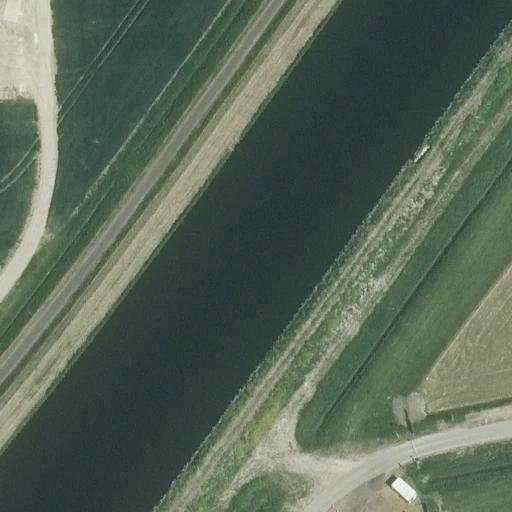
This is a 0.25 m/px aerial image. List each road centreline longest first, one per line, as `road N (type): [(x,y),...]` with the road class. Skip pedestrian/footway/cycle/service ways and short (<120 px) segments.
road 1 (unclassified): [(0,373),(277,0)]
road 2 (unclassified): [(315,511),(362,475),(408,453),(511,430)]
road 3 (track): [(362,475),(296,464),(254,471),(209,511)]
